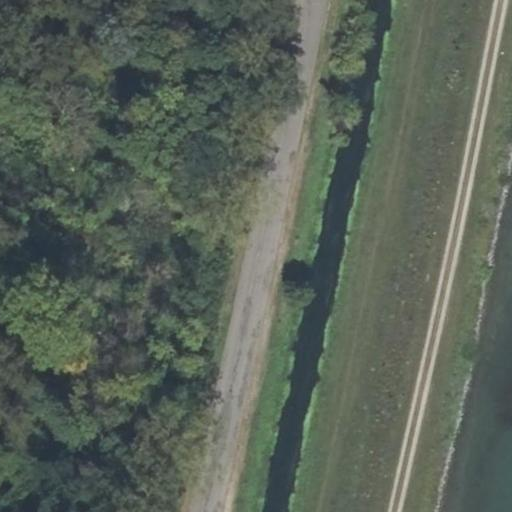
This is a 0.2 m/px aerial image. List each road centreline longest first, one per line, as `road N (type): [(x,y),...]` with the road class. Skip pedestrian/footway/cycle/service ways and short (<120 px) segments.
road 1 (track): [(426,0),(322,511)]
road 2 (track): [(496,0),(394,511)]
